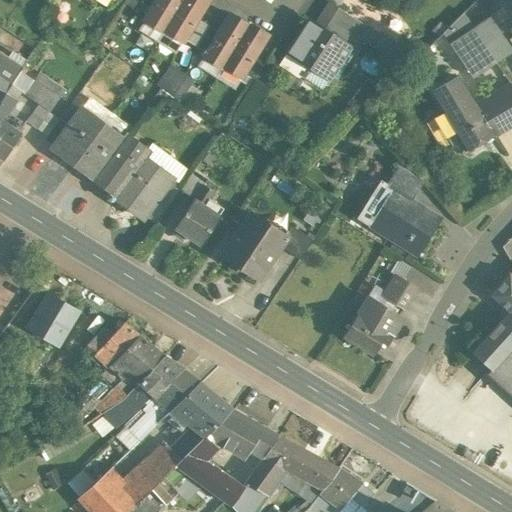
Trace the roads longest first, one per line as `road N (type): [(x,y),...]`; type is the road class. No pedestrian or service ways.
road 1 (secondary): [(0,199),(372,424)]
road 2 (residential): [(372,424),(459,281),(511,213)]
road 3 (secondary): [(372,424),(511,511)]
